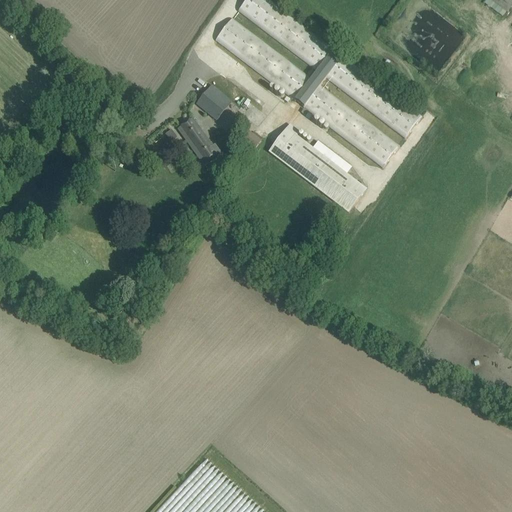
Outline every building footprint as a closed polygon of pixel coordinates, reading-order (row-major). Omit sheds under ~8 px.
[(382,169),(400,147),(399,146),(399,147),(321,87),(327,80),(397,133),(405,139),(405,140),(422,117),(421,118),(267,0),(247,0),(238,12),(238,13),(239,12),(317,73),(312,79),(241,26),(233,20),(233,19),(215,42),(216,42),(216,41),(294,101),(382,168),(382,169)] [(511,0),(488,0),(492,2),(489,7),(502,17),(506,12),(507,13),(511,6),(511,0)] [(219,98),(209,90),(196,105),(214,119),(217,122),(232,103),(224,97),(221,95),(219,98)] [(204,167),(221,155),(214,145),(212,147),(193,119),(178,130),(204,167)] [(272,149),(269,152),(322,192),(350,214),(360,201),(367,191),(347,175),(313,149),(297,137),(300,133),(289,126),(281,137),(272,149)] [(236,138),(254,150),(260,140),(241,129),(236,138)]
